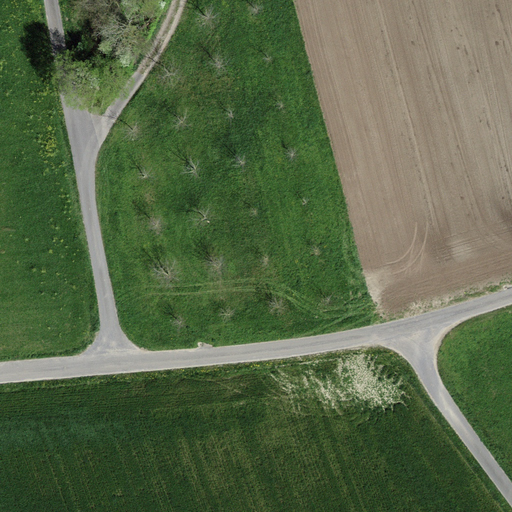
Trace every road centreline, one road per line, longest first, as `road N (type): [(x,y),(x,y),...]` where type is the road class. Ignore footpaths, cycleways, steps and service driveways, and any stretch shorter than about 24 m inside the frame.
road 1 (unclassified): [(54,0),(116,363)]
road 2 (residential): [(116,363),(410,327)]
road 3 (unclassified): [(511,496),(439,395),(410,327)]
road 4 (track): [(77,134),(106,119),(158,47),(178,0)]
